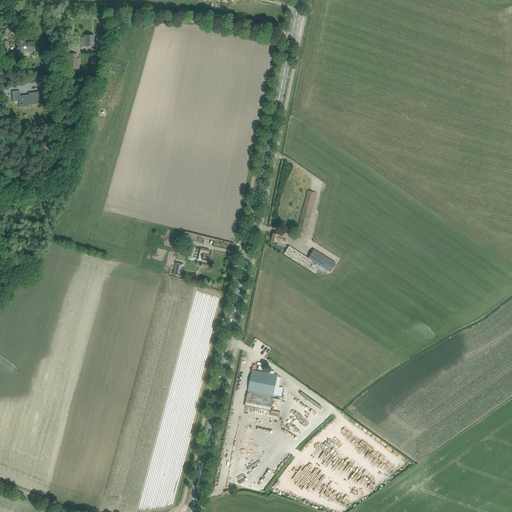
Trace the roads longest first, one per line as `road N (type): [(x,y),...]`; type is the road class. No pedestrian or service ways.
road 1 (primary): [(191,511),(291,37)]
road 2 (unclassified): [(291,37),(195,20),(0,14)]
